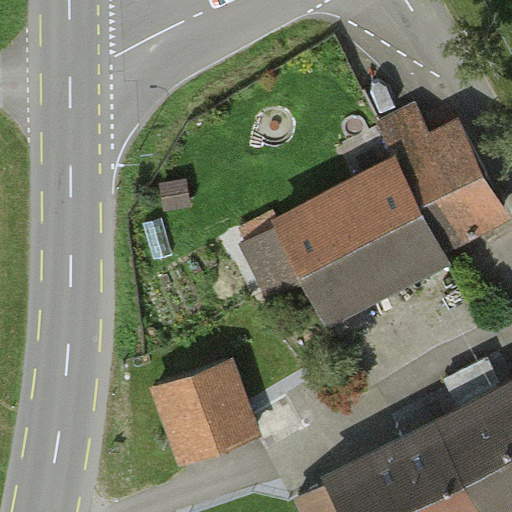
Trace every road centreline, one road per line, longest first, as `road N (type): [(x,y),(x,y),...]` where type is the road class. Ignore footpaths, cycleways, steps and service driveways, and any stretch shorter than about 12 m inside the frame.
road 1 (secondary): [(47,511),(71,326),(72,72)]
road 2 (track): [(136,511),(290,459),(511,342)]
road 3 (unclassified): [(407,0),(511,181)]
road 4 (unclassified): [(72,72),(236,0)]
